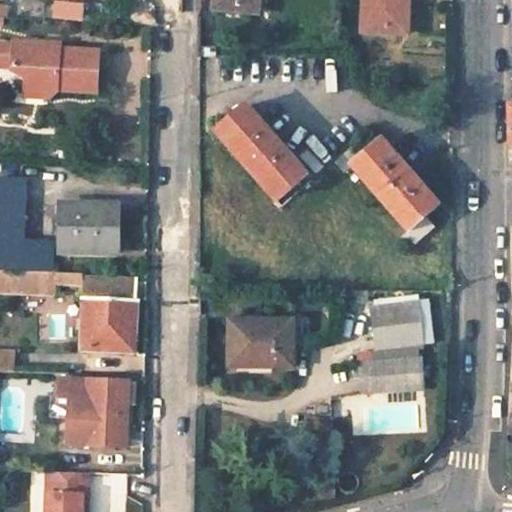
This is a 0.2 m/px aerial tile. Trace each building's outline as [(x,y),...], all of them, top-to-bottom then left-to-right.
[(212,0),(212,8),(253,13),(254,0),(212,0)] [(409,0),(369,0),(370,2),(365,2),(363,33),(404,36),(405,4),(409,4),(409,0)] [(0,4),(0,23),(9,24),(9,5),(0,4)] [(94,92),(97,51),(42,48),(42,43),(12,42),(10,70),(23,77),(23,88),(39,89),(47,96),(55,90),(94,92)] [(305,176),(245,108),(218,131),(278,200),(305,176)] [(438,206),(380,140),(369,150),(361,140),(335,163),(345,173),(351,168),(408,232),(401,238),(411,249),(435,226),(426,216),(438,206)] [(21,181),(0,178),(0,268),(19,269),(21,181)] [(54,181),(21,181),(19,269),(51,270),(54,181)] [(110,203),(62,202),(61,249),(115,251),(115,231),(109,231),(110,203)] [(55,273),(0,271),(0,293),(55,296),(55,273)] [(136,277),(84,276),(80,350),(134,352),(136,277)] [(296,319),(229,319),(228,365),(294,367),(296,319)] [(421,324),(373,330),(376,353),(424,346),(421,324)] [(125,383),(54,381),(53,399),(65,400),(64,448),(123,449),(125,383)] [(87,475),(46,473),(44,511),(81,511),(82,497),(87,497),(87,475)]
